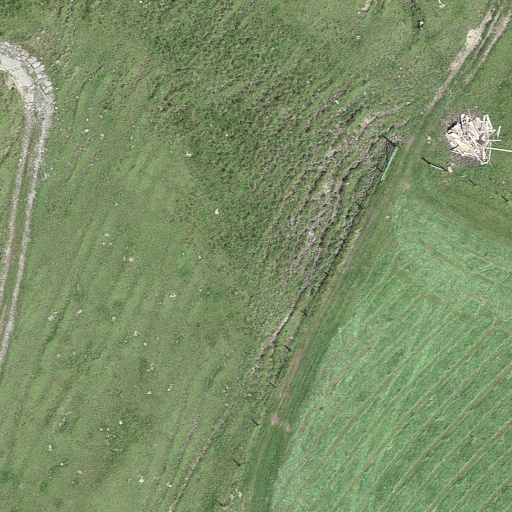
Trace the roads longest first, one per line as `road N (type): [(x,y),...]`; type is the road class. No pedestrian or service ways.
road 1 (track): [(256,511),(288,401),(386,199),(505,0)]
road 2 (track): [(0,322),(39,95),(29,71),(0,57)]
